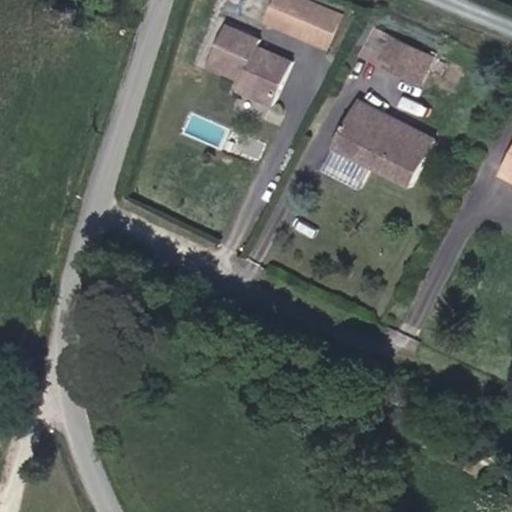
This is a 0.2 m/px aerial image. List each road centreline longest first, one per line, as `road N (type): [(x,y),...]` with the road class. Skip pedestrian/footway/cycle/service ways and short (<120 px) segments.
road 1 (track): [(86,235),(511,465)]
road 2 (residential): [(92,212),(392,352)]
road 3 (tertiary): [(111,511),(79,430),(69,358),(92,212)]
road 4 (tertiary): [(92,212),(160,0)]
